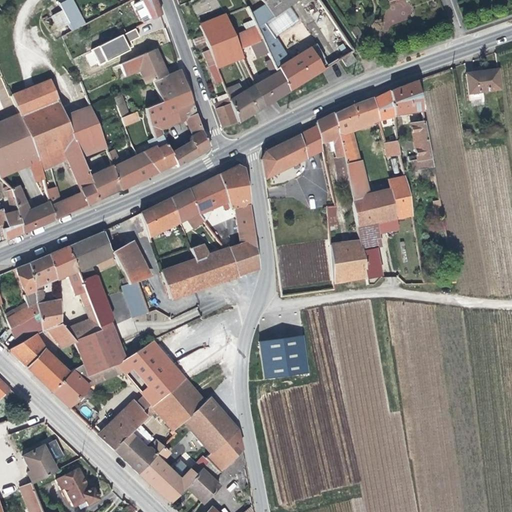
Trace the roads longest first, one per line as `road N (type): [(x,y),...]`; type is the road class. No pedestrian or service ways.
road 1 (unclassified): [(266,290),(284,304),(388,286),(511,303)]
road 2 (primary): [(0,255),(222,156)]
road 3 (primary): [(252,140),(391,72),(461,50)]
road 4 (residential): [(266,290),(252,320),(242,385),(262,511)]
road 5 (tertiary): [(157,511),(0,363)]
road 6 (unknown): [(128,199),(165,306),(266,290)]
road 7 (residential): [(168,0),(222,156)]
road 8 (residential): [(252,140),(266,290)]
